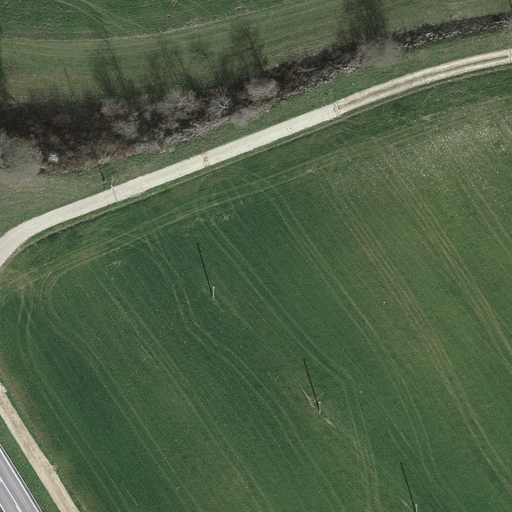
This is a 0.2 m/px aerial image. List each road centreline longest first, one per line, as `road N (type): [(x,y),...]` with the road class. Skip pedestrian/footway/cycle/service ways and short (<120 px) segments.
road 1 (track): [(511,59),(407,81),(52,217),(0,251)]
road 2 (track): [(0,400),(68,511)]
